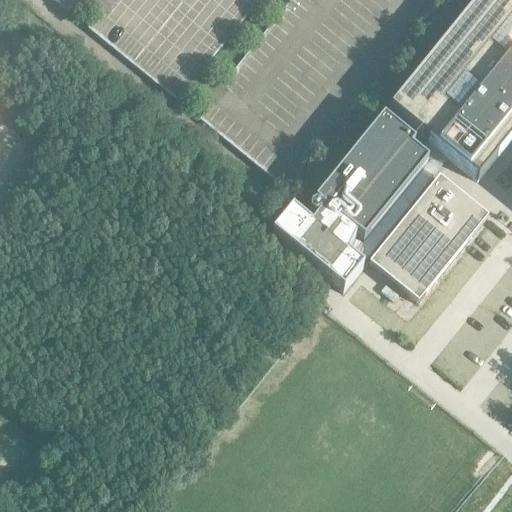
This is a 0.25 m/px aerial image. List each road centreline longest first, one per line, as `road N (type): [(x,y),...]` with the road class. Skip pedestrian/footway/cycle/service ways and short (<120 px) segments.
road 1 (unknown): [(226,0),(155,89),(115,54),(155,0)]
road 2 (unknown): [(213,141),(329,0)]
